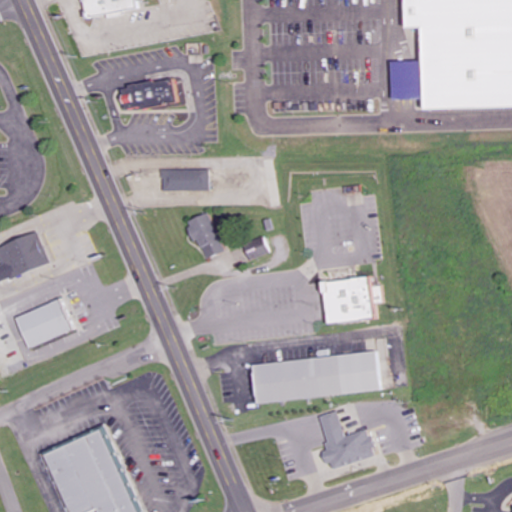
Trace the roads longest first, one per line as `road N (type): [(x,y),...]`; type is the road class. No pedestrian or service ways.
road 1 (secondary): [(245,511),(110,196)]
road 2 (residential): [(511,441),(285,511)]
road 3 (secondary): [(110,196),(24,0)]
